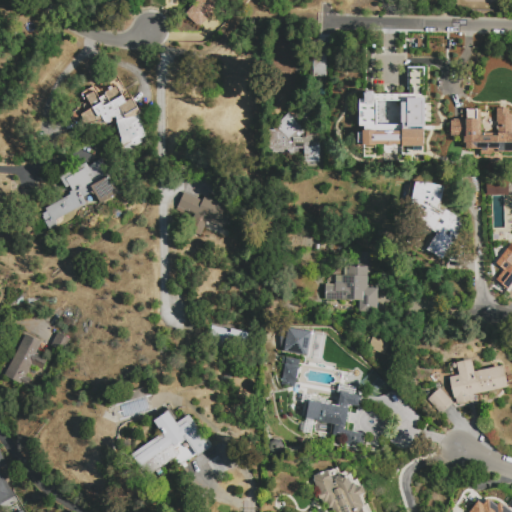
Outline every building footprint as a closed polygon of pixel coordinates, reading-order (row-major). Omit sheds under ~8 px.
[(211,0),(218,7),(200,27),(198,24),(197,26),(187,17),(188,15),(186,13),(197,0),(211,0)] [(468,44),(481,44),(480,72),(467,72),(468,44)] [(314,79),(315,54),(327,54),(326,79),(314,79)] [(398,79),(380,79),(380,59),(398,59),(398,79)] [(130,95),(130,96),(141,114),(139,115),(145,125),(144,125),(147,131),(146,131),(146,136),(141,140),(143,143),(124,155),(119,147),(121,146),(121,138),(116,121),(117,121),(116,117),(111,119),(111,120),(110,121),(109,123),(107,123),(105,123),(104,122),(104,121),(87,125),(80,115),(81,115),(75,107),(85,102),(81,96),(81,95),(81,94),(81,93),(93,87),(94,87),(95,87),(93,84),(99,81),(101,85),(101,84),(102,84),(116,76),(117,76),(117,77),(118,77),(126,92),(126,93),(126,94),(125,94),(123,96),(124,98),(128,96),(129,95),(130,95)] [(400,135),(372,135),(372,105),(371,105),(371,87),(392,87),(392,113),(400,113),(400,135)] [(423,123),(408,123),(408,107),(423,107),(423,123)] [(451,121),(465,121),(465,119),(467,119),(467,115),(476,114),(476,119),(481,119),(481,133),(498,133),(498,124),(497,124),(496,109),(508,108),(508,115),(511,115),(511,152),(493,152),(493,155),(480,155),(480,159),(472,159),(472,150),(466,150),(466,144),(464,144),(464,136),(451,136),(451,121)] [(273,127),(287,114),(303,129),(302,131),(305,134),(321,134),(320,165),(305,165),(305,149),(295,149),(295,156),(277,156),(277,152),(268,152),(268,133),(270,133),(275,129),(273,127)] [(100,203),(93,191),(82,197),(85,203),(55,220),(56,226),(49,230),(42,217),(44,216),(42,213),(47,211),(45,208),(70,194),(70,191),(73,190),(70,185),(66,187),(60,177),(86,162),(88,166),(101,158),(104,164),(105,163),(111,174),(108,176),(117,193),(100,203)] [(478,192),(462,192),(461,178),(478,177),(478,192)] [(421,181),(444,186),(440,207),(461,220),(463,221),(464,224),(463,226),(452,243),(422,225),(426,218),(417,200),(421,181)] [(488,196),(487,184),(508,183),(508,196),(488,196)] [(179,209),(185,195),(203,204),(206,198),(227,208),(223,217),(230,220),(225,231),(209,223),(202,238),(189,232),(196,217),(179,209)] [(502,251),(511,251),(511,271),(502,271),(502,251)] [(385,281),(385,290),(377,290),(377,313),(359,312),(359,301),(325,300),(325,283),(337,270),(340,268),(343,267),(346,267),(358,267),(358,252),(374,252),(373,274),(368,274),(368,288),(375,288),(375,280),(385,281)] [(311,332),(287,327),(282,351),(306,356),(311,332)] [(213,329),(228,332),(227,335),(231,336),(232,332),(250,336),(246,351),(223,345),(222,351),(209,347),(213,329)] [(25,335),(41,343),(36,353),(47,359),(41,371),(31,365),(25,377),(30,380),(26,387),(4,376),(15,354),(25,335)] [(71,342),(65,355),(52,348),(58,336),(71,342)] [(372,336),(389,343),(384,355),(367,349),(372,336)] [(283,358),(300,361),(296,381),(295,381),(294,387),(283,386),(284,379),(283,379),(284,368),(281,368),(283,358)] [(502,366),(506,377),(507,388),(469,396),(471,402),(457,405),(456,398),(453,399),(449,378),(459,376),(456,363),(471,360),(474,372),(502,366)] [(453,403),(440,414),(427,400),(440,389),(453,403)] [(306,420),(309,401),(337,406),(340,392),(361,396),(359,407),(357,407),(355,415),(347,413),(344,430),(365,433),(363,447),(337,442),(338,437),(333,436),(334,425),(306,420)] [(189,415),(211,447),(197,457),(187,442),(183,445),(180,441),(173,447),(179,456),(149,475),(135,453),(163,434),(154,421),(169,411),(177,424),(189,415)] [(0,451),(7,464),(0,469),(15,496),(0,504),(0,451)] [(217,481),(205,463),(209,460),(210,461),(214,458),(213,457),(219,453),(232,471),(231,472),(217,481)] [(357,479),(360,486),(362,485),(366,496),(363,497),(366,505),(367,504),(369,511),(335,511),(334,507),(331,508),(330,511),(324,509),(326,504),(323,502),(319,503),(317,493),(319,493),(312,477),(319,474),(320,472),(322,471),(324,472),(328,470),(329,471),(337,467),(340,473),(345,471),(346,473),(350,474),(354,481),(357,479)] [(468,511),(477,500),(483,504),(487,498),(498,505),(500,502),(511,510),(511,511),(468,511)]
